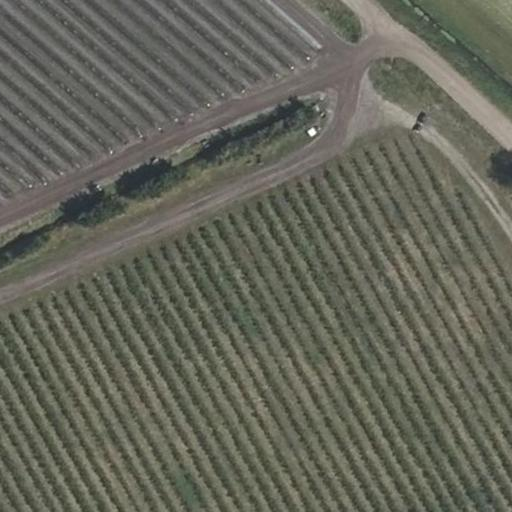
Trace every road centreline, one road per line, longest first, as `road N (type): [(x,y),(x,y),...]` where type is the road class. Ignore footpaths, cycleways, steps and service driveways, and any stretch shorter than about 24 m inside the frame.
road 1 (track): [(0,219),(313,75),(398,27)]
road 2 (track): [(511,226),(487,187),(343,58)]
road 3 (track): [(511,126),(365,0)]
